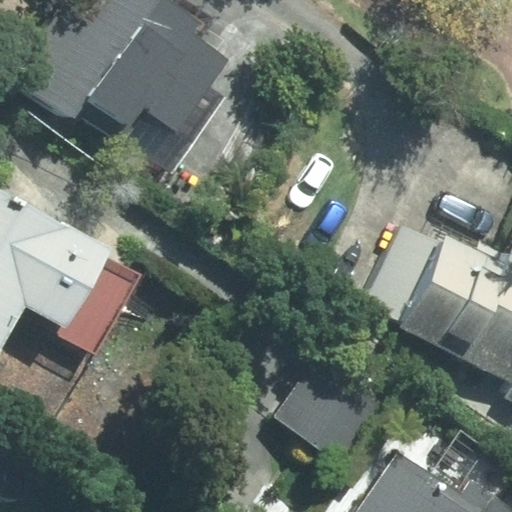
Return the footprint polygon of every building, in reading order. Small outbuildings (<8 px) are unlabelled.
[(49,0),(0,76),(0,88),(43,117),(54,100),(96,127),(109,107),(153,135),(202,60),(158,32),(165,21),(131,0),(49,0)] [(0,206),(0,305),(37,326),(80,252),(0,206)] [(511,261),(472,244),(466,257),(388,222),(351,306),(378,318),(371,333),(511,395),(511,261)] [(308,357),(261,419),(325,467),(372,405),(308,357)] [(345,511),(498,511),(392,442),(345,511)]
